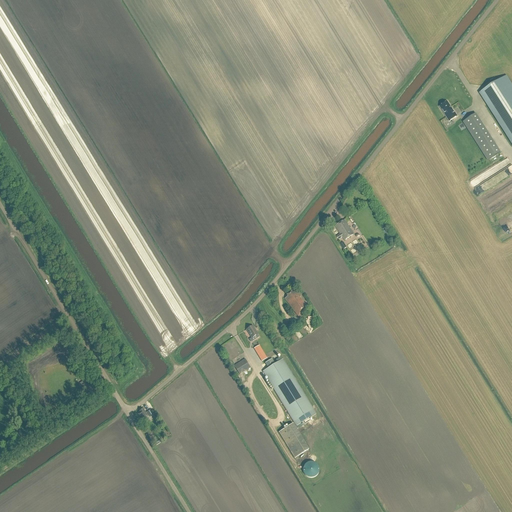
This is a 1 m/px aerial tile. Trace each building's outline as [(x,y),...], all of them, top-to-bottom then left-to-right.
[(511,143),(511,86),(506,77),(480,94),(482,98),(483,97),(511,143)] [(440,107),(448,120),(452,118),(453,119),(457,117),(454,111),(453,112),(447,102),(446,103),(446,102),(443,104),(443,105),(440,107)] [(469,131),(482,123),(476,114),(463,123),(469,131)] [(345,241),(354,235),(345,221),(335,227),(340,235),(337,237),(339,240),(342,237),(345,241)] [(298,317),(308,309),(294,290),(286,295),(287,297),(284,299),(298,317)] [(259,337),(252,326),(246,330),(252,338),(255,336),(257,339),(259,337)] [(259,346),(254,349),(257,354),(262,351),(259,346)] [(239,375),(250,368),(245,359),(234,366),(239,375)] [(265,363),(267,368),(275,363),(272,359),(265,363)] [(308,419),(316,414),(283,360),(263,372),(296,426),(304,422),(308,419)] [(91,395),(96,392),(87,378),(82,381),(91,395)] [(141,421),(148,417),(143,409),(139,412),(140,413),(137,415),(141,421)] [(296,426),(294,428),(296,431),(310,422),(308,419),(304,422),(296,426)] [(294,459),(308,450),(296,431),(294,428),(292,424),(278,433),(294,459)] [(304,474),(305,476),(307,477),(308,478),(309,478),(310,478),(313,478),(315,477),(316,477),(317,476),(318,474),(319,473),(319,471),(319,469),(319,468),(318,467),(317,465),(316,464),(314,463),(313,462),(312,462),(310,462),(308,463),(307,463),(306,464),(304,466),(303,468),(303,470),(303,471),(303,473),(304,474)]
